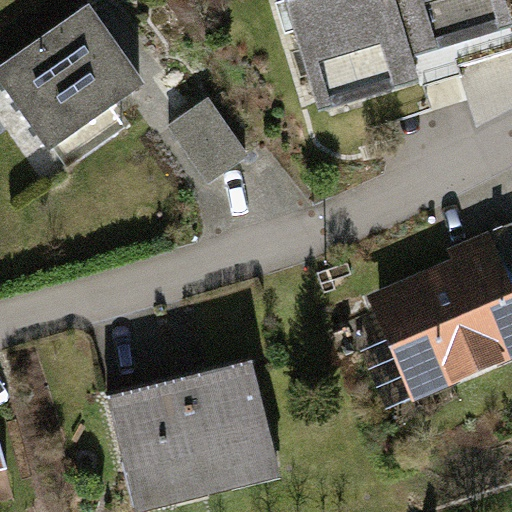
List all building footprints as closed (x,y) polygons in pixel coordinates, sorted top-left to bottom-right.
[(314,0),(268,15),(305,127),(408,93),(400,70),(495,39),(482,0),(314,0)] [(78,13),(0,66),(0,113),(34,162),(134,94),(78,13)] [(206,185),(253,160),(221,100),(174,126),(206,185)] [(444,266),(358,298),(396,403),(511,360),(511,318),(483,241),(440,257),(444,266)] [(233,368),(92,409),(121,511),(194,511),(268,491),(233,368)]
